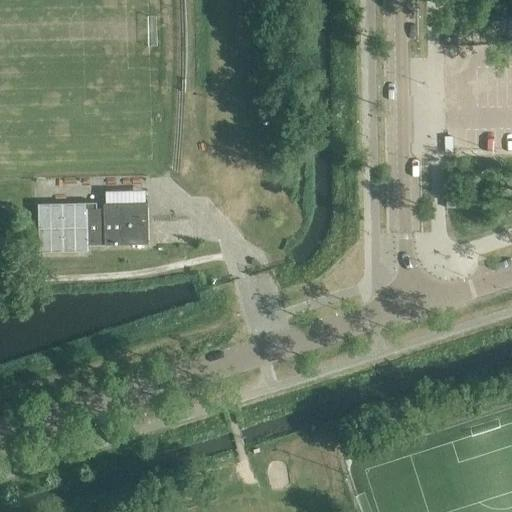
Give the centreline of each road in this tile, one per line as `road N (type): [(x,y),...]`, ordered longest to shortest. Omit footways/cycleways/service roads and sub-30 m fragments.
road 1 (unclassified): [(0,435),(421,307)]
road 2 (unclassified): [(421,307),(409,273),(403,0)]
